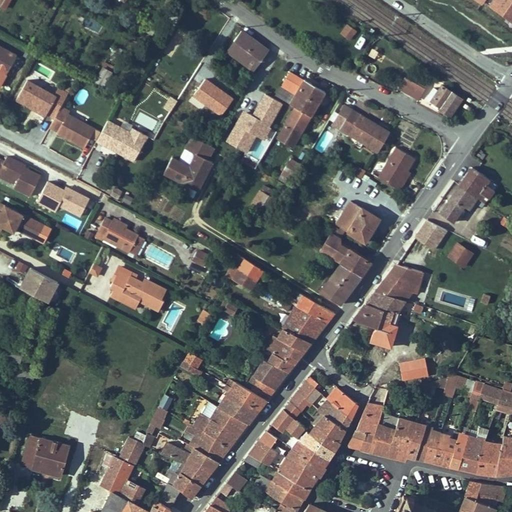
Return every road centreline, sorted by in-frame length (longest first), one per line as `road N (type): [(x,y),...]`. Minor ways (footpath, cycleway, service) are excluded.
road 1 (residential): [(225,0),(309,60),(466,142)]
road 2 (tertiary): [(312,354),(466,142)]
road 3 (tertiary): [(192,511),(312,354)]
road 4 (residential): [(393,0),(511,79)]
road 5 (residential): [(312,354),(360,397),(331,450)]
road 6 (residential): [(392,468),(511,481)]
